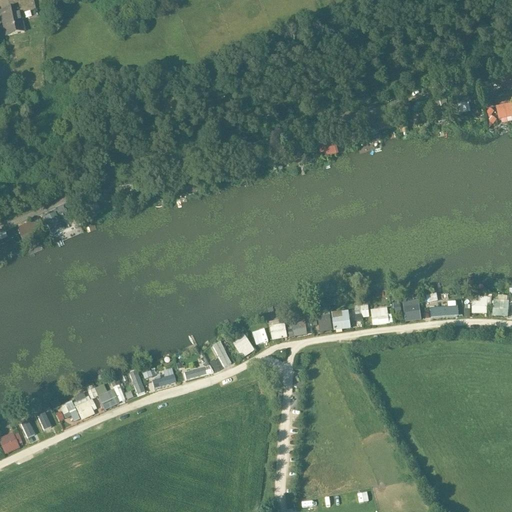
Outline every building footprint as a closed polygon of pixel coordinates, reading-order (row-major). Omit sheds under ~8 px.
[(11,11),(1,13),(6,38),(24,34),(19,12),(33,9),(30,0),(21,0),(9,3),(11,11)] [(511,97),(511,104),(496,106),(497,120),(511,118),(511,97)] [(378,116),(362,118),(364,136),(381,134),(378,116)] [(26,124),(14,127),(17,136),(29,133),(26,124)] [(9,128),(0,131),(0,140),(0,141),(13,137),(9,128)] [(43,216),(51,235),(64,230),(56,211),(43,216)] [(436,294),(426,295),(427,303),(437,302),(436,294)] [(480,296),(480,301),(471,301),(471,314),(487,314),(487,297),(480,296)] [(490,315),(506,318),(509,302),(493,300),(490,315)] [(402,301),(403,322),(419,321),(419,301),(402,301)] [(456,302),(447,302),(447,308),(429,309),(429,318),(456,317),(456,302)] [(387,314),(387,308),(370,309),(371,325),(392,324),(391,314),(387,314)] [(349,330),(348,311),(331,312),(332,331),(349,330)] [(356,320),(368,318),(367,311),(355,313),(356,320)] [(331,332),(330,316),(318,317),(318,332),(331,332)] [(288,337),(306,336),(305,321),(287,322),(288,337)] [(269,327),(272,341),(287,339),(284,324),(269,327)] [(231,342),(241,359),(254,351),(243,334),(231,342)] [(219,341),(210,346),(223,369),(231,364),(219,341)] [(213,373),(219,371),(215,360),(209,361),(213,373)] [(185,381),(212,373),(209,365),(183,373),(185,381)] [(171,369),(162,371),(163,376),(151,379),(153,389),(175,384),(171,369)] [(150,371),(142,373),(144,382),(152,381),(150,371)] [(144,392),(138,373),(129,376),(136,395),(144,392)] [(97,397),(102,410),(125,401),(117,381),(110,384),(112,389),(106,392),(103,384),(88,390),(91,399),(97,397)] [(86,392),(72,397),(81,420),(94,415),(92,410),(93,410),(86,392)] [(49,402),(53,410),(61,406),(57,399),(49,402)] [(70,417),(72,423),(78,420),(72,401),(59,405),(64,419),(70,417)] [(18,449),(17,445),(22,443),(17,431),(0,437),(0,447),(3,455),(18,449)]
